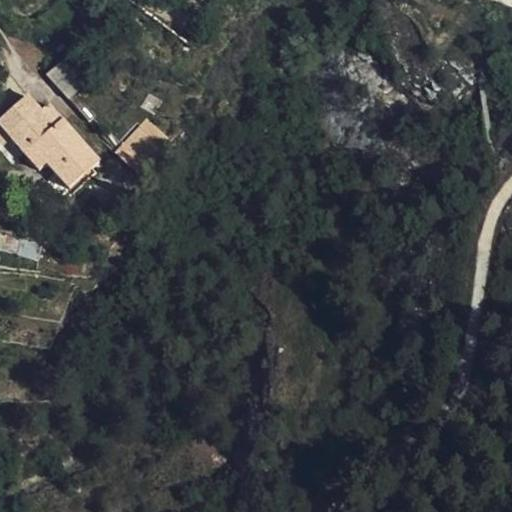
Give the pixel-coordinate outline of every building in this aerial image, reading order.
[(76,92),(87,103),(93,98),(72,74),(88,61),(68,39),(44,57),(76,92)] [(0,109),(10,121),(24,135),(61,105),(46,89),(39,94),(24,78),(0,100),(0,109)] [(61,105),(24,135),(39,151),(46,145),(68,170),(97,144),(61,105)] [(134,108),(114,132),(139,154),(160,128),(134,108)] [(0,125),(2,128),(10,121),(0,109),(0,125)]
